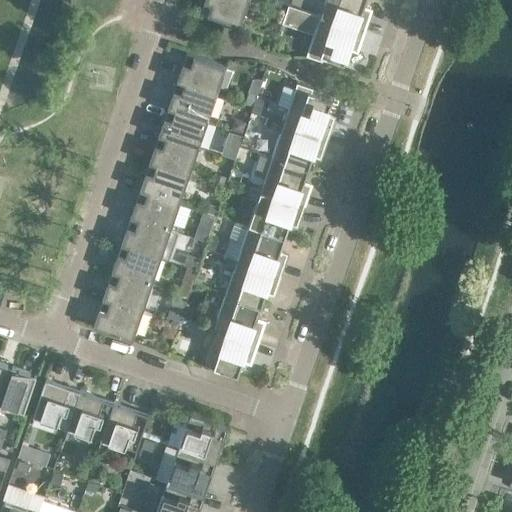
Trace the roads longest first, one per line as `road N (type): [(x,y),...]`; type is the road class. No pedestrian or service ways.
road 1 (residential): [(287,418),(430,0)]
road 2 (residential): [(68,345),(180,0)]
road 3 (residential): [(287,418),(68,345)]
road 4 (residential): [(456,511),(511,359)]
